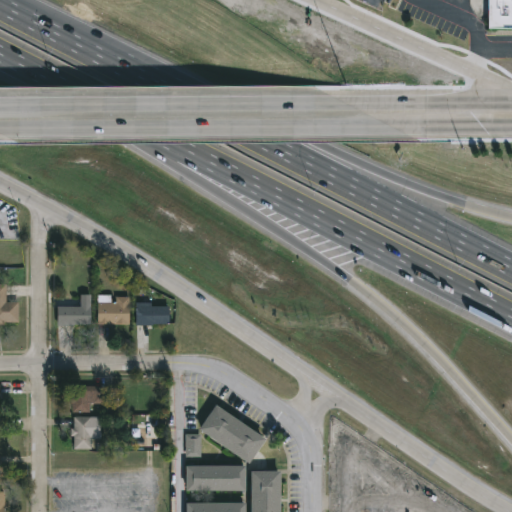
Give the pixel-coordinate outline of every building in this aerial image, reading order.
[(511,0),(511,29),(489,29),(487,0),(511,0)] [(0,283),(9,283),(9,302),(21,302),(21,322),(7,322),(7,324),(0,324),(0,283)] [(76,325),(60,325),(60,298),(83,298),(83,294),(94,294),(94,324),(76,324),(76,325)] [(113,295),(113,302),(118,302),(118,296),(131,296),(131,324),(99,324),(100,295),(113,295)] [(148,302),(148,306),(165,306),(165,324),(138,325),(138,306),(142,306),(142,302),(148,302)] [(91,403),(91,412),(74,412),(74,403),(72,403),(73,389),(74,389),(74,386),(105,386),(104,403),(91,403)] [(264,436),(247,461),(198,427),(215,402),(264,436)] [(93,417),(99,417),(99,437),(94,437),(94,449),(76,449),(76,436),(73,436),(73,428),(76,428),(76,417),(93,417)] [(201,457),(185,457),(184,434),(200,434),(201,457)] [(244,488),(186,488),(186,465),(244,464),(244,488)] [(280,511),(250,511),(251,470),(280,470),(280,511)] [(246,511),(187,511),(187,502),(246,502),(246,511)]
